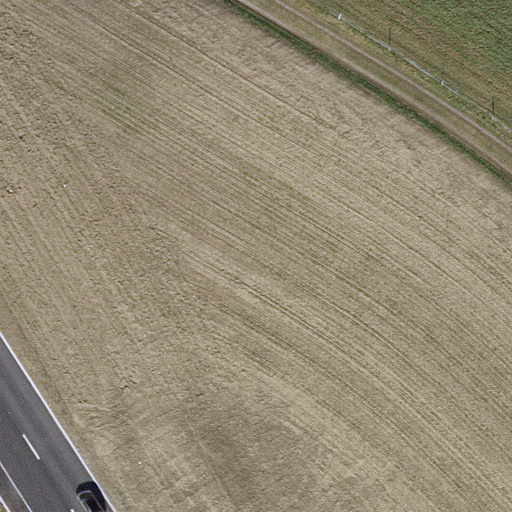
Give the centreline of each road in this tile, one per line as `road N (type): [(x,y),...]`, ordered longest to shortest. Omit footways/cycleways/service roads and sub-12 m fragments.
road 1 (track): [(511,169),(432,109),(248,0)]
road 2 (tertiary): [(72,511),(0,399)]
